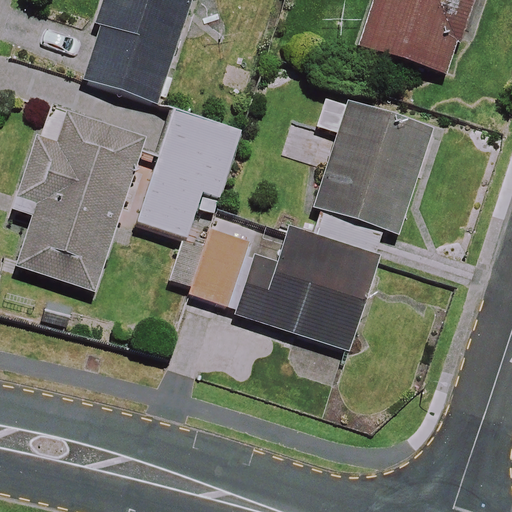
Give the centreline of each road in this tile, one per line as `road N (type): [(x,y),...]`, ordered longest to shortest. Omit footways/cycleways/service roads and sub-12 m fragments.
road 1 (residential): [(264,511),(0,438)]
road 2 (residential): [(452,511),(511,328)]
